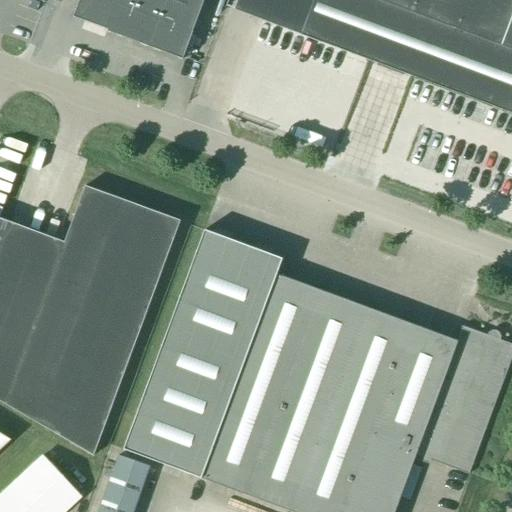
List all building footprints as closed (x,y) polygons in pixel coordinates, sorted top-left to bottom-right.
[(181,61),(192,33),(191,32),(203,0),(78,0),(72,18),(107,31),(106,33),(181,61)] [(511,0),(313,0),(300,36),(511,114),(511,0)] [(85,187),(64,243),(4,405),(93,457),(180,222),(85,187)] [(0,402),(4,405),(64,243),(0,219),(0,402)] [(203,231),(122,451),(288,511),(394,511),(414,460),(423,463),(425,459),(468,475),(511,356),(511,345),(461,327),(456,342),(275,275),(281,260),(203,231)] [(0,450),(11,441),(0,434),(0,450)] [(132,511),(148,467),(118,456),(98,511),(132,511)] [(43,457),(0,496),(0,511),(66,511),(82,498),(43,457)]
